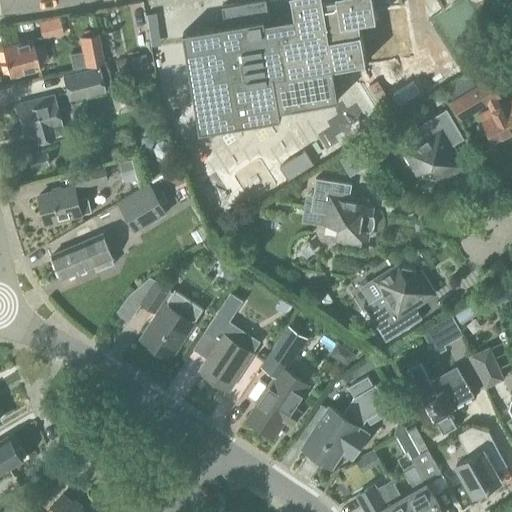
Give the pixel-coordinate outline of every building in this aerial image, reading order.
[(217,26),(185,32),(203,131),(284,117),(282,109),(295,107),(341,99),(341,97),(340,98),(334,67),(369,61),(369,62),(371,62),(370,57),(366,35),(365,29),(362,30),(361,21),(377,19),(379,19),(375,0),(328,0),(325,1),(324,0),(294,0),(298,16),(272,21),(268,0),(252,0),(224,5),(228,29),(218,30),(217,26)] [(63,33),(59,19),(39,24),(42,38),(63,33)] [(100,29),(106,48),(120,43),(115,25),(100,29)] [(410,27),(366,35),(370,57),(414,50),(410,27)] [(79,36),(85,67),(103,63),(97,33),(79,36)] [(31,39),(1,46),(9,76),(39,68),(38,63),(49,60),(44,44),(33,47),(31,39)] [(103,66),(64,75),(69,100),(108,91),(103,66)] [(470,74),(447,88),(453,98),(451,100),(462,118),(488,103),(491,109),(481,114),(493,141),(511,131),(511,128),(511,102),(503,107),(499,96),(501,95),(490,76),(477,84),(470,74)] [(0,97),(9,94),(4,80),(0,81),(0,97)] [(61,127),(53,95),(16,104),(24,136),(32,134),(34,142),(54,137),(52,129),(61,127)] [(411,129),(417,141),(403,150),(417,173),(420,171),(422,175),(434,178),(438,176),(440,180),(463,166),(451,145),(464,138),(447,109),(411,129)] [(192,138),(194,151),(210,148),(213,164),(223,162),(218,134),(192,138)] [(361,146),(341,159),(352,175),(371,163),(361,146)] [(305,150),(280,166),(289,180),(314,164),(305,150)] [(105,165),(74,173),(78,188),(109,181),(105,165)] [(315,176),(309,209),(325,212),(323,222),(337,224),(335,238),(358,242),(359,236),(365,237),(366,231),(370,232),(372,229),(373,228),(375,223),(375,220),(374,217),(373,215),(369,214),(371,206),(365,205),(366,199),(348,196),(351,182),(315,176)] [(137,233),(170,213),(151,182),(119,202),(137,233)] [(78,200),(74,186),(39,194),(47,223),(94,211),(90,197),(78,200)] [(85,240),(53,253),(64,277),(95,264),(98,270),(117,263),(104,232),(85,240)] [(372,278),(380,293),(368,300),(390,335),(419,318),(412,306),(432,293),(418,270),(415,272),(412,269),(400,265),(397,268),(395,264),(372,278)] [(511,274),(497,281),(505,300),(511,296),(511,274)] [(156,278),(140,302),(158,314),(141,338),(170,357),(194,322),(203,308),(175,289),(166,303),(165,303),(166,302),(164,300),(171,288),(156,278)] [(207,357),(198,371),(229,391),(255,353),(253,352),(223,331),(230,321),(243,300),(231,292),(205,331),(218,341),(207,357)] [(482,292),(474,297),(482,309),(490,303),(482,292)] [(276,308),(287,315),(294,304),(283,297),(276,308)] [(462,321),(469,317),(462,305),(455,310),(462,321)] [(453,312),(423,330),(438,355),(449,349),(446,344),(465,333),(453,312)] [(276,375),(248,418),(274,435),(285,418),(292,423),(301,410),(294,405),(308,384),(283,367),(294,351),(297,354),(308,338),(289,325),(262,366),(276,375)] [(489,348),(473,355),(487,386),(504,378),(489,348)] [(437,393),(421,363),(408,370),(424,399),(415,405),(425,422),(434,417),(438,423),(443,433),(456,426),(448,410),(474,395),(464,377),(437,393)] [(329,406),(304,446),(310,450),(308,454),(323,464),(326,460),(332,464),(342,449),(352,456),(368,431),(361,427),(367,418),(370,424),(390,412),(386,406),(389,405),(375,382),(372,384),(367,374),(347,386),(354,397),(342,415),(329,406)] [(397,435),(407,429),(402,419),(398,422),(395,431),(397,435)] [(420,453),(428,449),(415,425),(407,429),(420,453)] [(457,434),(469,456),(456,464),(474,495),(480,491),(482,494),(497,486),(495,483),(501,479),(487,455),(498,448),(489,430),(471,425),(457,434)] [(415,490),(403,497),(411,511),(442,511),(427,483),(442,475),(428,449),(420,453),(407,429),(397,435),(406,452),(408,451),(412,457),(411,458),(415,464),(404,471),(415,490)] [(0,472),(22,459),(9,436),(0,441),(0,472)] [(340,470),(349,487),(375,474),(366,456),(340,470)] [(411,511),(403,497),(392,478),(377,487),(375,484),(357,494),(367,511),(411,511)] [(84,511),(62,493),(46,511),(84,511)]
